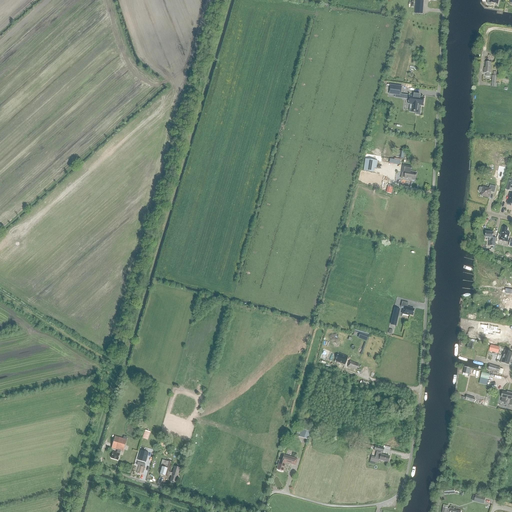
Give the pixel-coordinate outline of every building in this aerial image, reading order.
[(400,95),(401,86),(390,85),(389,94),(400,95)] [(419,105),(423,105),(424,98),(420,98),(420,95),(414,94),(414,97),(403,95),(403,96),(404,96),(404,98),(409,99),(408,103),(413,104),(412,112),(416,112),(416,114),(420,115),(421,109),(418,109),(419,105)] [(377,160),(366,159),(364,171),(373,172),(374,168),(376,168),(377,160)] [(406,173),(405,178),(415,180),(416,172),(410,171),(411,166),(403,165),(402,172),(406,173)] [(482,187),(482,188),(480,187),(479,188),(478,191),(479,192),(481,193),(480,195),(489,198),(491,192),(494,193),(496,187),(490,185),(489,188),(482,187)] [(502,227),(499,240),(507,242),(510,233),(507,232),(508,228),(502,227)] [(495,243),(496,238),(493,238),(493,232),(486,232),(485,237),(489,238),(488,246),(495,246),(495,243)] [(402,314),(408,315),(409,314),(412,315),(414,309),(410,308),(410,307),(407,307),(408,303),(402,301),(401,307),(403,307),(402,314)] [(499,301),(496,308),(501,310),(505,311),(510,312),(511,305),(507,303),(508,302),(505,301),(504,302),(499,301)] [(483,334),(493,336),(494,334),(500,335),(501,331),(498,331),(498,328),(490,326),(491,325),(490,325),(490,326),(488,326),(488,325),(488,326),(481,325),(480,330),(483,330),(483,334)] [(501,362),(508,364),(511,352),(505,350),(501,362)] [(336,362),(344,365),(347,358),(347,357),(339,354),(336,362)] [(348,366),(347,367),(354,370),(354,369),(356,369),(358,364),(350,361),(350,359),(347,358),(344,365),(348,366)] [(489,364),(488,370),(492,372),(498,374),(500,368),(489,364)] [(511,392),(507,391),(506,393),(502,392),(501,398),(502,398),(501,401),(507,403),(508,399),(511,400),(510,404),(511,404),(511,392)] [(299,437),(307,439),(309,432),(301,429),(299,437)] [(113,452),(111,458),(118,460),(120,451),(123,452),(126,440),(115,436),(111,448),(117,450),(116,453),(113,452)] [(140,450),(138,460),(145,462),(148,453),(140,450)] [(375,459),(388,462),(390,457),(381,454),(381,453),(377,452),(375,459)] [(284,455),(282,461),(280,460),(279,464),(278,469),(279,470),(282,471),(282,470),(283,471),(284,466),(285,466),(286,462),(291,464),(296,465),(298,459),(284,455)] [(159,474),(167,477),(172,462),(167,460),(165,467),(162,466),(159,474)] [(139,465),(136,473),(141,474),(142,473),(143,473),(145,467),(144,467),(145,464),(137,462),(136,465),(139,465)] [(170,472),(169,475),(171,476),(170,480),(169,481),(175,482),(180,468),(174,466),(172,473),(170,472)] [(474,502),(484,504),(485,497),(475,495),(474,502)]
